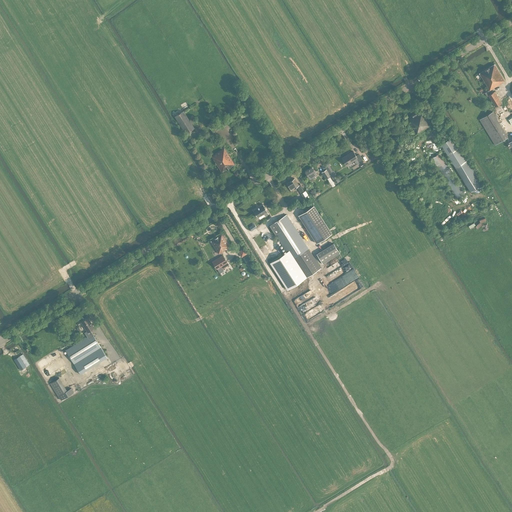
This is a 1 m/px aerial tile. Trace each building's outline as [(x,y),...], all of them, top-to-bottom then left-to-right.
[(490,90),(505,81),(495,63),(479,73),(490,90)] [(495,107),(502,102),(495,91),(488,95),(495,107)] [(406,119),(417,135),(429,128),(428,128),(433,125),(422,108),(406,119)] [(194,128),(183,110),(174,116),(185,133),(194,128)] [(480,119),(495,145),(508,137),(493,111),(480,119)] [(213,133),(227,125),(223,119),(219,122),(219,121),(209,127),(213,133)] [(438,133),(442,140),(449,136),(444,129),(438,133)] [(455,135),(441,144),(471,191),(484,183),(455,135)] [(222,172),(234,164),(224,147),(211,156),(222,172)] [(342,158),(346,165),(357,158),(360,162),(363,160),(359,154),(356,156),(353,151),(342,158)] [(432,158),(453,192),(457,199),(466,193),(440,152),(432,158)] [(305,171),(310,179),(312,177),(314,179),(316,178),(315,176),(317,175),(312,167),(305,171)] [(334,180),(337,177),(330,167),(327,169),(334,180)] [(326,178),(330,176),(326,169),(321,172),(326,178)] [(300,192),(303,190),(301,187),(302,186),(300,183),(298,184),(294,178),(286,183),(291,190),(294,188),(297,186),(298,188),(300,192)] [(253,210),(257,217),(263,213),(265,216),(268,214),(267,211),(263,204),(253,210)] [(314,205),(298,215),(316,243),(332,233),(314,205)] [(286,214),(270,225),(286,252),(271,262),(288,289),(321,268),(286,214)] [(219,254),(230,247),(222,234),(210,241),(219,254)] [(323,264),(340,253),(333,243),(316,254),(323,264)] [(241,257),(247,254),(243,248),(238,251),(241,257)] [(222,255),(221,256),(212,261),(217,268),(221,266),(222,268),(228,265),(222,255)] [(348,282),(359,277),(355,269),(341,275),(342,278),(345,277),(348,282)] [(338,299),(336,293),(330,295),(332,304),(342,300),(342,298),(338,299)] [(65,350),(80,374),(107,357),(90,330),(94,328),(88,318),(81,322),(87,331),(84,332),(87,337),(65,350)] [(52,355),(38,363),(40,368),(55,360),(52,355)] [(21,370),(26,366),(19,356),(14,359),(21,370)] [(43,371),(45,376),(58,369),(55,364),(43,371)] [(50,383),(58,396),(67,390),(59,377),(50,383)] [(67,390),(58,396),(61,400),(74,392),(71,388),(67,390)]
